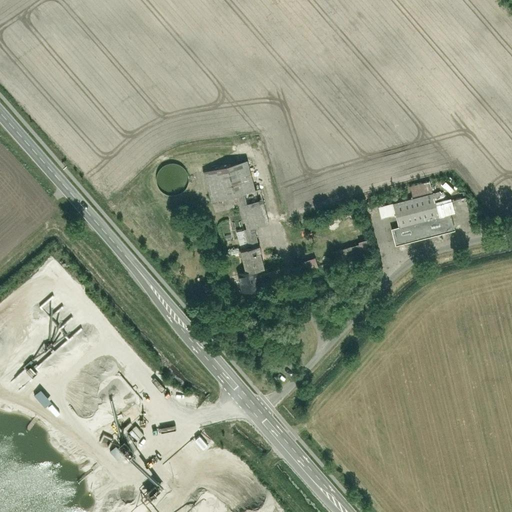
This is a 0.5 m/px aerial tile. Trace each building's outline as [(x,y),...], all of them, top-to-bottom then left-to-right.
[(240,197),(249,231),(255,229),(271,226),(261,189),(257,190),(249,162),(205,173),(213,204),(240,197)] [(159,176),(158,182),(160,190),(167,197),(175,198),(181,197),(187,193),(190,188),(191,180),(189,173),(183,167),(176,165),(169,166),(165,168),(161,172),(159,176)] [(412,187),(415,200),(393,205),(380,209),(383,219),(396,216),(400,230),(394,232),(397,247),(457,232),(453,218),(457,217),(452,199),(436,204),(433,194),(430,183),(412,187)] [(237,234),(247,271),(254,270),(265,267),(255,229),(249,231),(237,234)] [(335,251),(341,266),(373,255),(368,240),(335,251)] [(316,259),(303,262),(306,273),(318,270),(316,259)] [(255,273),(254,270),(239,274),(244,291),(259,287),(258,282),(260,282),(258,272),(255,273)]
